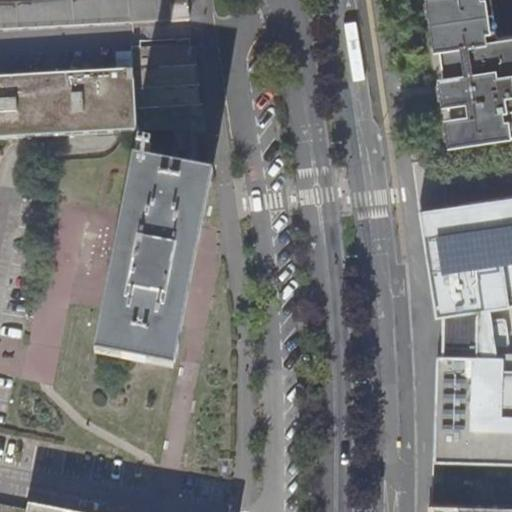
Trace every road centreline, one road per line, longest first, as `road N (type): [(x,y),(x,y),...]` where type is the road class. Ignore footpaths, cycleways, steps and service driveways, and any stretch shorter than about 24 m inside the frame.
road 1 (secondary): [(380,511),(373,266),(336,0)]
road 2 (secondary): [(293,0),(328,263),(339,511)]
